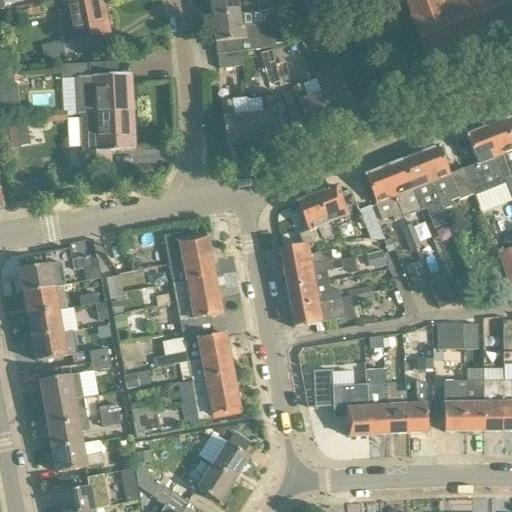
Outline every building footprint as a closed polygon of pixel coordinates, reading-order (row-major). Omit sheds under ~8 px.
[(100,0),(88,0),(62,5),(69,43),(108,35),(100,0)] [(210,0),(212,20),(240,17),(238,2),(253,1),(252,0),(210,0)] [(511,0),(456,0),(444,5),(442,0),(405,0),(411,16),(410,17),(427,61),(511,27),(511,0)] [(41,4),(28,7),(30,16),(43,14),(41,4)] [(30,16),(28,7),(16,9),(17,18),(30,16)] [(240,17),(212,20),(215,45),(241,42),(242,54),(275,51),(273,36),(272,25),(264,26),(263,14),(240,17)] [(63,44),(41,48),(43,59),(66,55),(63,44)] [(275,66),(272,52),(260,54),(268,91),(292,85),(287,64),(275,66)] [(241,54),(217,56),(219,70),(242,68),(241,54)] [(338,73),(341,72),(350,68),(348,62),(336,67),(338,73)] [(61,67),(61,72),(62,81),(76,80),(89,79),(88,66),(61,67)] [(320,94),(330,120),(354,111),(344,86),(346,85),(341,72),(338,73),(328,77),(333,89),(320,94)] [(94,117),(131,114),(129,76),(92,79),(89,79),(76,80),(78,117),(94,117)] [(330,120),(320,94),(308,99),(303,85),(292,90),(307,129),(330,120)] [(248,117),(251,144),(275,141),(273,114),(274,114),(273,99),(260,101),(261,115),(248,117)] [(251,144),(248,117),(235,118),(233,104),(221,105),(226,147),(251,144)] [(54,114),(55,124),(67,124),(67,113),(54,114)] [(42,125),(55,124),(54,114),(42,115),(42,125)] [(131,114),(94,117),(95,133),(96,151),(79,153),(80,171),(109,167),(109,154),(133,152),(131,114)] [(511,147),(511,120),(503,124),(511,147)] [(21,150),(15,121),(0,124),(0,125),(5,153),(21,150)] [(504,181),(511,177),(511,147),(503,124),(484,131),(504,181)] [(506,185),(504,181),(484,131),(466,138),(477,166),(463,171),(473,196),(473,198),(506,185)] [(473,196),(463,171),(449,177),(438,149),(420,156),(442,212),(450,209),(448,204),(458,200),(459,202),(473,196)] [(448,227),(442,212),(420,156),(402,163),(421,213),(427,211),(435,232),(448,227)] [(403,220),(421,213),(402,163),(383,170),(403,220)] [(395,223),(403,220),(383,170),(365,178),(383,223),(393,219),(395,223)] [(336,189),(316,197),(328,226),(349,217),(346,210),(355,206),(350,192),(339,197),(336,189)] [(322,242),(329,241),(334,241),(328,226),(316,197),(297,204),(307,232),(299,235),(300,236),(304,247),(308,247),(322,242)] [(384,242),(370,208),(359,213),(371,242),(384,242)] [(406,242),(416,238),(411,226),(401,230),(406,242)] [(416,238),(406,242),(410,254),(421,250),(416,238)] [(168,266),(210,258),(207,239),(165,247),(168,266)] [(132,240),(124,241),(124,251),(133,250),(132,240)] [(391,240),(383,243),(388,254),(395,251),(391,240)] [(283,272),(331,262),(330,253),(310,257),(308,247),(304,247),(294,249),(279,252),(283,272)] [(373,270),(385,267),(382,253),(369,256),(372,267),(373,270)] [(172,286),(214,278),(210,258),(168,266),(172,286)] [(72,262),(74,272),(90,269),(88,259),(72,262)] [(286,291),(328,283),(326,273),(342,271),(340,262),(340,261),(331,262),(283,272),(286,291)] [(405,268),(415,292),(428,287),(419,263),(405,268)] [(24,295),(59,289),(67,288),(63,264),(55,266),(20,272),(24,295)] [(123,299),(119,278),(106,280),(110,301),(123,299)] [(174,295),(176,305),(218,297),(214,278),(172,286),(174,295)] [(476,301),(470,282),(469,278),(456,282),(464,305),(476,301)] [(443,279),(428,284),(439,311),(453,306),(443,279)] [(290,310),(339,301),(338,292),(329,293),(328,283),(286,291),(290,310)] [(360,291),(361,302),(374,300),(372,292),(378,291),(377,288),(360,291)] [(29,318),(63,312),(59,289),(24,295),(29,318)] [(349,304),(361,302),(360,291),(347,293),(349,304)] [(81,308),(99,305),(97,295),(79,298),(81,308)] [(158,309),(170,306),(168,296),(156,298),(158,309)] [(218,297),(176,305),(179,324),(221,317),(218,297)] [(339,301),(290,310),(294,330),(315,326),(343,321),(339,301)] [(122,315),(121,303),(111,304),(112,316),(122,315)] [(98,322),(107,320),(104,304),(99,305),(95,306),(98,322)] [(33,341),(67,335),(63,312),(29,318),(33,341)] [(125,317),(114,318),(115,330),(127,329),(125,317)] [(511,323),(502,324),(502,354),(511,354),(511,323)] [(462,327),(436,328),(437,352),(463,352),(462,327)] [(478,352),(477,327),(462,327),(463,352),(478,352)] [(71,356),(69,347),(78,346),(76,333),(67,335),(33,341),(37,364),(71,358),(71,357),(71,356)] [(188,363),(229,356),(225,336),(183,344),(185,354),(153,360),(154,363),(155,370),(179,366),(179,365),(188,363)] [(380,339),(369,340),(370,351),(381,350),(380,339)] [(382,341),(383,349),(394,348),(394,340),(382,341)] [(90,364),(108,361),(107,351),(88,354),(90,364)] [(89,363),(88,355),(72,358),(73,366),(89,363)] [(229,356),(188,363),(191,383),(233,375),(229,356)] [(108,361),(90,364),(91,374),(94,373),(109,370),(110,370),(108,361)] [(416,362),(417,373),(433,372),(432,361),(416,362)] [(368,438),(366,387),(334,389),(333,374),(317,375),(318,402),(332,401),(333,407),(333,422),(348,421),(349,439),(368,438)] [(137,375),(124,378),(126,391),(139,388),(137,375)] [(195,402),(236,394),(233,375),(191,383),(195,400),(195,402)] [(80,380),(77,380),(77,377),(41,383),(45,406),(83,399),(80,380)] [(511,382),(503,383),(503,434),(511,433),(511,382)] [(444,434),(464,434),(464,383),(444,384),(444,434)] [(484,434),(483,383),(465,383),(464,383),(464,434),(484,434)] [(484,434),(503,434),(503,383),(483,383),(484,434)] [(406,406),(408,436),(427,435),(425,384),(415,385),(416,406),(406,406)] [(386,386),(366,387),(368,438),(388,437),(386,386)] [(408,436),(406,406),(405,394),(395,395),(395,386),(386,386),(388,437),(408,436)] [(236,394),(195,402),(199,422),(240,414),(236,394)] [(80,424),(87,422),(83,399),(45,406),(49,429),(80,424)] [(130,406),(131,413),(156,408),(155,402),(130,406)] [(100,420),(119,416),(117,406),(99,410),(100,420)] [(160,431),(156,408),(131,413),(135,438),(144,437),(144,433),(160,431)] [(119,416),(100,420),(102,430),(121,426),(119,416)] [(84,447),(84,446),(80,424),(49,429),(53,452),(84,447)] [(211,468),(234,483),(249,461),(243,456),(226,445),(213,436),(207,444),(198,458),(211,467),(211,468)] [(101,455),(86,458),(84,447),(53,452),(57,475),(104,467),(101,455)] [(135,454),(137,467),(151,465),(150,452),(135,454)] [(124,471),(127,471),(132,470),(134,467),(133,462),(127,461),(123,465),(122,469),(124,471)] [(219,506),(234,483),(211,468),(196,490),(219,506)] [(138,470),(135,475),(137,487),(157,501),(166,489),(159,485),(138,470)] [(134,473),(121,475),(124,490),(136,488),(134,473)] [(63,511),(95,511),(96,511),(110,509),(104,476),(87,479),(89,490),(61,495),(63,511)] [(157,501),(157,502),(165,507),(172,511),(184,511),(189,505),(181,499),(166,489),(157,501)]
